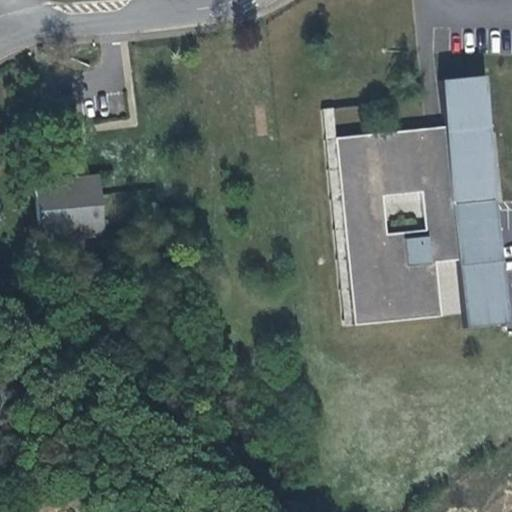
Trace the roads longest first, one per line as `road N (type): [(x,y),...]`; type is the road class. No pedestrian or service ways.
road 1 (unclassified): [(338,511),(285,433),(224,271),(188,9)]
road 2 (residential): [(0,43),(43,25),(148,14)]
